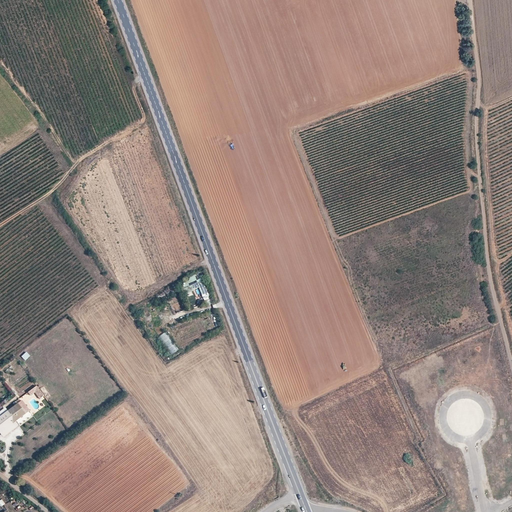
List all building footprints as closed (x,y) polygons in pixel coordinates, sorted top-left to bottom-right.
[(185,293),(199,288),(205,303),(210,301),(200,277),(195,279),(194,278),(181,283),(185,293)] [(24,361),(30,356),(26,352),(21,356),(24,361)] [(46,398),(50,396),(44,385),(40,388),(46,398)] [(37,386),(28,392),(31,396),(35,393),(40,400),(44,396),(37,386)] [(466,397),(474,399),(476,392),(469,389),(466,397)] [(456,399),(464,398),(463,390),(455,391),(456,399)] [(450,396),(441,402),(445,408),(454,402),(450,396)] [(22,401),(18,404),(26,414),(30,411),(22,401)] [(18,404),(0,417),(0,432),(0,433),(26,414),(18,404)] [(26,414),(0,433),(4,437),(29,418),(26,414)] [(473,486),(466,488),(468,496),(475,494),(473,486)]
